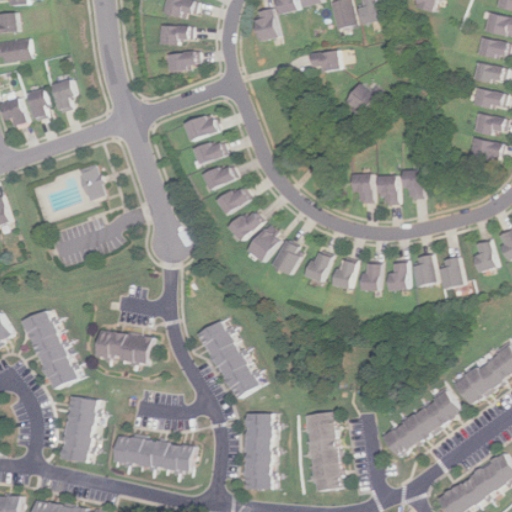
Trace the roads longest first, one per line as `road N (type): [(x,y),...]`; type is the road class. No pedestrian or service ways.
road 1 (residential): [(511,196),(469,220),(388,235),(312,211),(268,164),(235,85),(228,35),(239,0)]
road 2 (residential): [(105,0),(109,43),(174,249)]
road 3 (residential): [(235,85),(0,166)]
